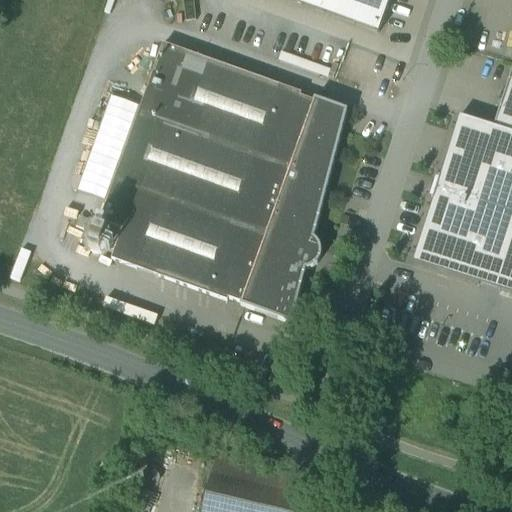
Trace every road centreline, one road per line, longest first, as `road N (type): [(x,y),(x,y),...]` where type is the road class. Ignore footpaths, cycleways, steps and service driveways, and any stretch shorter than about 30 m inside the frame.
road 1 (secondary): [(0,321),(96,354),(461,511)]
road 2 (residential): [(450,0),(344,330)]
